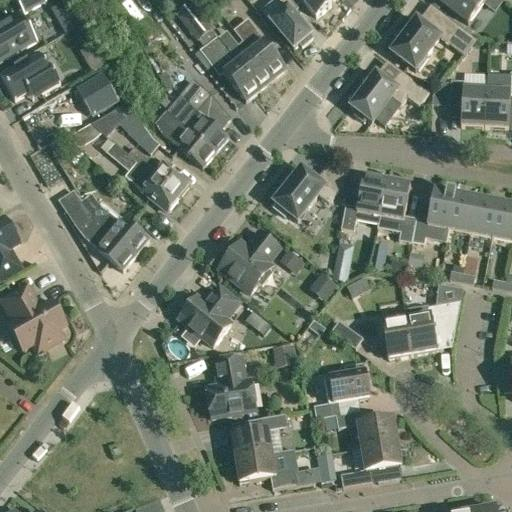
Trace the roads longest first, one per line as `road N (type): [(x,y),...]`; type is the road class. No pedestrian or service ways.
road 1 (residential): [(112,347),(281,133)]
road 2 (residential): [(330,150),(364,178),(511,205)]
road 3 (residential): [(485,483),(412,423),(407,408),(411,392),(426,388),(466,407)]
road 4 (residential): [(91,308),(0,148)]
road 5 (residential): [(511,156),(330,150)]
road 6 (residential): [(185,511),(112,347)]
road 7 (residential): [(0,485),(112,347)]
road 8 (residential): [(281,133),(382,0)]
road 9 (residential): [(326,511),(485,483)]
